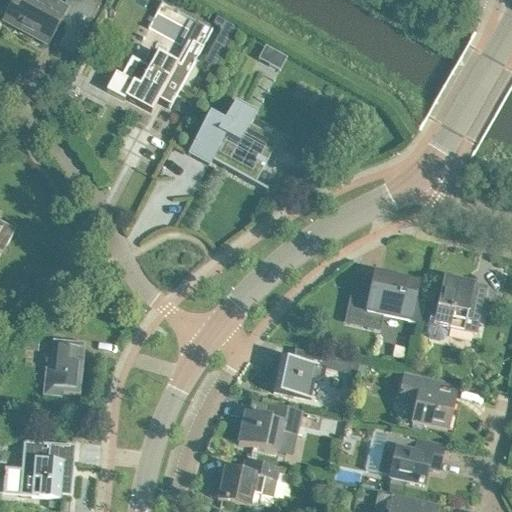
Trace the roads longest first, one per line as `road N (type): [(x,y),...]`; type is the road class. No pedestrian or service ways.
road 1 (residential): [(211,338),(137,284),(70,164),(0,93)]
road 2 (unclassified): [(211,338),(338,218),(419,177)]
road 3 (residential): [(176,511),(202,421),(241,356),(211,338)]
road 4 (unclassified): [(139,511),(164,415),(211,338)]
road 5 (unclassified): [(419,177),(511,21)]
